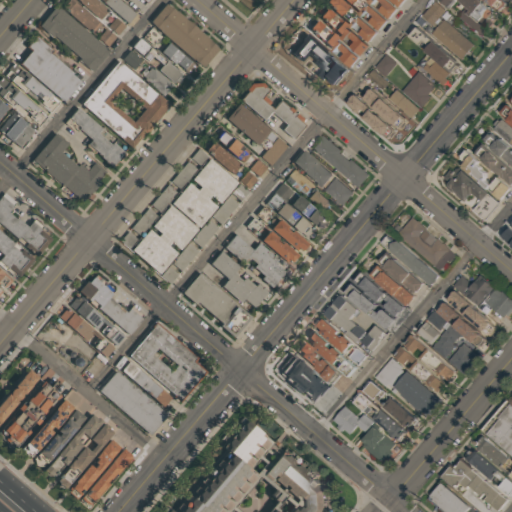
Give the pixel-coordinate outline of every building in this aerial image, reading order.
[(100,21),(71,0),(67,0),(62,8),(93,31),(100,21)] [(78,0),(100,18),(108,9),(97,0),(78,0)] [(98,0),(115,0),(133,15),(126,23),(98,0)] [(353,30),(324,5),(328,0),(336,0),(377,35),(370,44),(359,35),(365,29),(359,23),(353,30)] [(363,18),(342,0),(360,0),(387,23),(379,32),(369,23),(374,17),(368,12),(363,18)] [(378,0),(373,6),(366,0),(384,0),(397,11),(389,20),(379,11),(385,5),(378,0)] [(407,0),(399,9),(389,0),(407,0)] [(434,25),(447,9),(436,0),(423,16),(434,25)] [(454,0),(448,8),(439,0),(454,0)] [(460,0),(476,0),(494,15),(486,23),(490,26),(481,37),(457,17),(467,6),(460,0)] [(483,0),(501,0),(508,6),(500,15),(483,0)] [(37,25),(56,4),(108,51),(90,72),(79,61),(78,59),(53,36),(50,37),(37,25)] [(148,21),(163,4),(212,46),(196,64),(148,21)] [(324,9),(369,48),(361,57),(350,47),(355,41),(350,37),(345,43),(316,19),(324,9)] [(475,46),(446,18),(433,32),(462,59),(475,46)] [(314,22),(357,59),(350,68),(340,60),(345,54),(340,50),(335,56),(306,31),(314,22)] [(459,64),(451,74),(425,52),(429,47),(424,42),(420,46),(408,37),(416,28),(459,64)] [(113,37),(107,29),(100,34),(107,42),(113,37)] [(17,64),(29,50),(25,47),(34,37),(51,51),(48,54),(71,73),(70,74),(78,82),(61,101),(17,64)] [(131,47),(139,38),(180,73),(172,82),(157,69),(161,66),(150,56),(147,60),(131,47)] [(187,72),(194,64),(169,42),(162,50),(187,72)] [(142,59),(130,50),(124,57),(136,67),(142,59)] [(376,67),(387,76),(398,62),(387,54),(376,67)] [(447,81),(443,86),(423,69),(432,58),(449,72),(444,78),(447,81)] [(116,61),(168,105),(130,148),(79,104),(116,61)] [(31,78),(43,89),(65,107),(56,117),(46,109),(49,105),(35,93),(30,98),(8,79),(18,67),(31,78)] [(163,94),(139,73),(143,68),(146,71),(149,68),(152,70),(153,68),(171,84),(163,94)] [(379,85),(385,76),(373,69),(368,78),(379,85)] [(404,91),(423,107),(432,96),(429,94),(436,85),(419,71),(404,91)] [(0,77),(47,118),(37,128),(0,95),(0,77)] [(238,100),(250,87),(261,87),(266,91),(258,99),(270,110),(277,103),(304,127),(291,142),(278,132),(281,126),(268,114),(261,121),(238,100)] [(362,99),(357,94),(349,101),(387,140),(407,120),(375,87),(362,99)] [(396,105),(414,117),(421,108),(403,95),(396,105)] [(0,116),(8,107),(0,99),(0,116)] [(224,117),(235,104),(286,147),(269,166),(258,157),(264,150),(224,117)] [(511,125),(498,113),(506,104),(511,109),(511,125)] [(67,119),(76,108),(100,128),(96,133),(109,143),(112,141),(125,152),(112,168),(84,145),(90,138),(67,119)] [(0,134),(0,128),(11,115),(34,135),(20,152),(0,134)] [(511,143),(493,127),(500,119),(511,129),(511,143)] [(215,141),(243,161),(250,151),(222,131),(215,141)] [(53,132),(66,144),(58,152),(76,167),(79,164),(86,170),(93,161),(105,171),(79,201),(30,159),(53,132)] [(511,166),(482,141),(490,132),(511,150),(511,166)] [(312,147),(322,137),(368,177),(359,188),(312,147)] [(241,163),(212,141),(205,150),(233,173),(241,163)] [(473,154),(481,144),(511,170),(511,185),(511,186),(473,154)] [(196,149),(206,157),(198,166),(189,158),(196,149)] [(291,162),(302,150),(331,175),(320,188),(291,162)] [(464,151),(478,162),(475,166),(482,173),(482,178),(491,186),(497,178),(510,190),(502,199),(456,161),(464,151)] [(499,178),(471,152),(461,162),(489,188),(499,178)] [(249,168),(259,177),(267,167),(257,159),(249,168)] [(189,180),(207,160),(235,184),(217,204),(189,180)] [(168,182),(186,162),(196,170),(178,190),(168,182)] [(500,204),(484,222),(438,183),(453,165),(500,204)] [(239,180),(249,188),(257,178),(247,170),(239,180)] [(335,178),(352,193),(341,206),(324,191),(335,178)] [(275,211),(285,200),(321,230),(329,220),(283,182),(265,203),(275,211)] [(187,184),(214,208),(196,228),(169,204),(187,184)] [(237,184),(247,192),(239,201),(229,193),(237,184)] [(148,205),(166,185),(175,193),(158,213),(148,205)] [(314,189),(328,201),(326,203),(328,205),(324,210),(322,208),(321,210),(307,198),(314,189)] [(208,217),(226,197),(236,205),(218,225),(208,217)] [(0,199),(7,206),(4,210),(22,226),(26,222),(45,238),(31,254),(0,227),(0,199)] [(303,233),(311,223),(284,202),(276,213),(303,233)] [(150,227),(167,206),(195,230),(177,251),(150,227)] [(128,228),(146,208),(155,216),(138,236),(128,228)] [(397,234),(411,216),(456,255),(440,273),(397,234)] [(271,229),(301,252),(309,242),(279,219),(271,229)] [(189,240),(207,220),(216,228),(198,249),(189,240)] [(511,223),(501,238),(511,245),(511,223)] [(146,230),(174,254),(154,276),(127,253),(146,230)] [(270,230),(261,239),(289,265),(298,255),(270,230)] [(127,232),(137,241),(129,249),(119,241),(127,232)] [(0,233),(29,259),(12,278),(0,267),(0,254),(1,253),(0,252),(0,233)] [(381,244),(391,234),(440,277),(430,288),(381,244)] [(257,280),(261,276),(251,267),(254,264),(244,256),(238,262),(222,248),(232,236),(250,251),(256,244),(275,261),(272,265),(282,273),(268,289),(257,280)] [(169,264),(187,244),(196,252),(179,273),(169,264)] [(370,256),(378,247),(426,288),(418,298),(370,256)] [(239,304),(217,286),(224,278),(207,264),(216,252),(235,268),(231,272),(235,275),(233,277),(239,282),(242,279),(250,286),(253,283),(265,293),(250,310),(241,301),(239,304)] [(359,266),(366,257),(415,298),(407,307),(359,266)] [(167,267),(176,276),(168,285),(159,276),(167,267)] [(386,307),(398,317),(406,306),(364,271),(357,280),(387,305),(386,307)] [(0,273),(10,282),(2,291),(0,289),(0,273)] [(463,275),(456,283),(480,304),(496,287),(482,274),(473,284),(463,275)] [(180,294),(196,275),(244,317),(231,333),(198,305),(195,308),(180,294)] [(75,292),(83,283),(85,283),(90,277),(110,294),(107,298),(124,312),(127,309),(140,320),(124,339),(91,311),(94,307),(75,292)] [(381,307),(355,283),(347,292),(387,329),(397,319),(382,305),(381,307)] [(484,302),(496,288),(511,301),(511,312),(504,320),(484,302)] [(494,328),(487,337),(463,316),(467,311),(461,306),(458,311),(446,301),(454,292),(488,320),(486,322),(494,328)] [(339,295),(356,309),(347,319),(365,334),(373,325),(383,333),(366,353),(322,315),(339,295)] [(67,307),(74,299),(120,338),(112,346),(67,307)] [(478,331),(477,332),(485,339),(478,347),(453,326),(457,321),(452,317),(448,321),(437,312),(445,303),(478,331)] [(57,318),(64,310),(110,349),(102,358),(57,318)] [(433,311),(446,321),(438,331),(425,321),(433,311)] [(323,319),(365,357),(358,365),(316,328),(323,319)] [(425,322),(439,334),(431,343),(417,332),(425,322)] [(154,323),(194,357),(191,361),(203,371),(178,400),(126,355),(154,323)] [(449,325),(460,336),(452,345),(454,346),(445,357),(431,346),(449,325)] [(312,331),(355,369),(347,377),(304,339),(312,331)] [(414,338),(461,379),(453,387),(407,347),(414,338)] [(299,341),(340,377),(333,385),(292,349),(299,341)] [(448,360),(464,343),(479,357),(463,374),(448,360)] [(407,349),(453,389),(445,397),(399,357),(407,349)] [(296,362),(296,363),(316,380),(318,378),(321,380),(320,382),(325,387),(327,385),(330,387),(322,396),(321,395),(314,403),(300,393),(299,395),(288,386),(290,384),(278,373),(280,371),(278,369),(282,364),(289,355),(296,362)] [(374,377),(391,358),(402,368),(385,387),(374,377)] [(119,370),(126,362),(168,398),(161,407),(119,370)] [(0,398),(26,368),(37,378),(0,421),(0,398)] [(97,391),(113,372),(165,416),(149,435),(97,391)] [(394,387),(407,373),(440,402),(428,416),(394,387)] [(0,433),(0,427),(20,404),(23,406),(41,385),(45,389),(50,383),(54,387),(50,392),(57,398),(15,447),(0,433)] [(372,383),(418,422),(410,430),(364,391),(372,383)] [(362,394),(407,432),(399,442),(354,403),(362,394)] [(511,395),(511,457),(481,431),(511,395)] [(19,449),(63,399),(72,407),(28,457),(19,449)] [(332,420),(344,406),(359,419),(363,414),(372,422),(364,432),(357,425),(349,434),(344,429),(341,432),(336,428),(338,425),(332,420)] [(32,459),(75,409),(84,417),(41,467),(32,459)] [(41,472),(90,415),(99,423),(49,479),(41,472)] [(177,511),(227,456),(229,455),(221,448),(244,421),(258,433),(256,435),(267,445),(247,468),(256,475),(225,511),(177,511)] [(57,476),(101,425),(110,433),(66,484),(57,476)] [(361,448),(365,443),(362,440),(373,427),(394,445),(379,463),(361,448)] [(511,477),(475,445),(483,436),(511,460),(511,477)] [(64,492),(109,440),(118,448),(73,500),(64,492)] [(511,499),(464,458),(473,448),(511,481),(511,499)] [(77,500),(120,450),(129,458),(86,508),(77,500)] [(324,491),(325,511),(270,511),(271,511),(272,511),(283,511),(291,502),(269,483),(266,487),(257,479),(279,453),(324,491)] [(460,492),(441,476),(450,466),(453,469),(460,461),(506,500),(498,509),(468,483),(460,492)] [(443,511),(427,498),(440,483),(468,507),(463,511),(443,511)]
